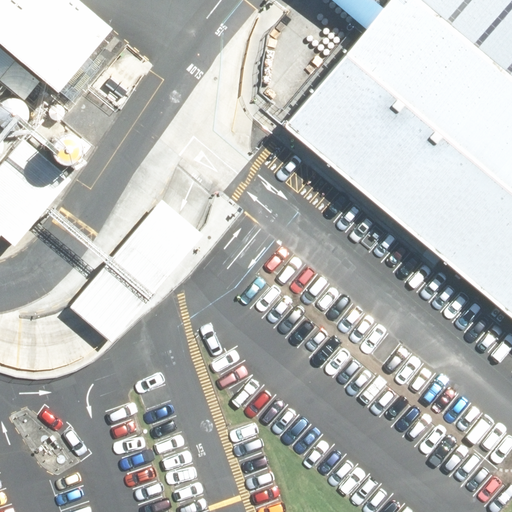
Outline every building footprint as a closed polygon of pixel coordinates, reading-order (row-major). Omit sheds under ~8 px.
[(0,0),(0,87),(21,104),(31,91),(43,100),(101,28),(61,0),(314,0),(355,35),(374,13),(358,0),(0,0)] [(355,35),(273,132),(511,331),(511,87),(407,0),(384,0),(374,13),(355,35)] [(511,0),(407,0),(511,87),(511,0)] [(10,118),(8,113),(4,109),(0,106),(0,138),(1,138),(6,134),(9,129),(11,124),(10,118)] [(17,137),(0,157),(0,239),(3,241),(60,171),(17,137)] [(62,301),(100,334),(143,285),(192,228),(155,195),(123,232),(62,301)]
